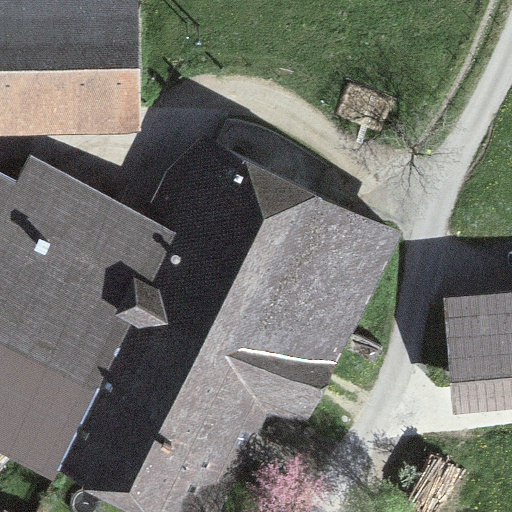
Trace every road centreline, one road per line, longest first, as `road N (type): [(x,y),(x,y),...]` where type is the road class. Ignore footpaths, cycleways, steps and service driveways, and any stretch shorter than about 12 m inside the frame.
road 1 (track): [(319,511),(382,413),(440,199),(511,48)]
road 2 (track): [(382,413),(511,404)]
